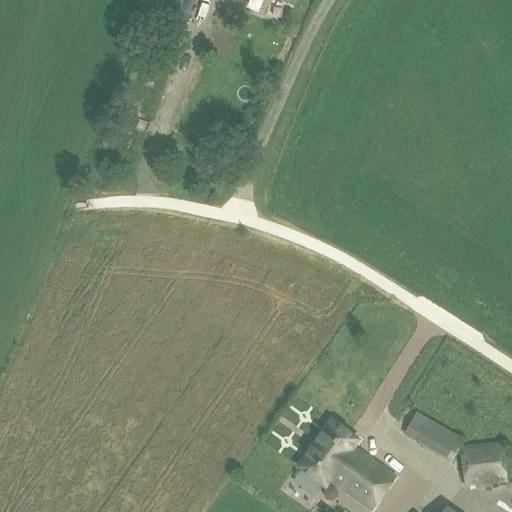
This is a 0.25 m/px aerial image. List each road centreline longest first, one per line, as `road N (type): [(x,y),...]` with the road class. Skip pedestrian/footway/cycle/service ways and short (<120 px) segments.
road 1 (unclassified): [(511,368),(351,263),(233,219)]
road 2 (unclassified): [(233,219),(308,32),(329,0)]
road 3 (unclassified): [(233,219),(138,202),(85,206)]
